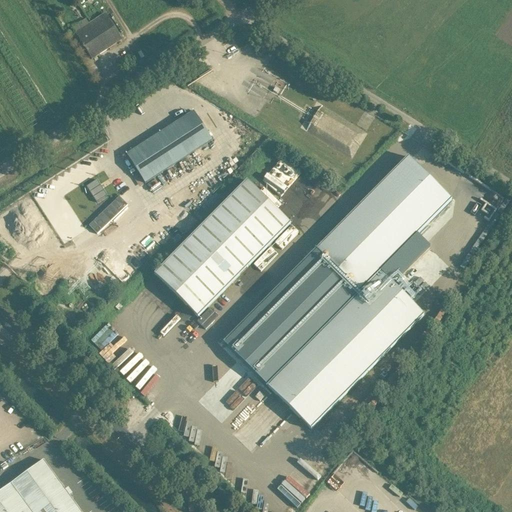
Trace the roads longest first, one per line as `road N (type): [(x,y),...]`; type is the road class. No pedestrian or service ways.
road 1 (unclassified): [(511,182),(245,14)]
road 2 (unclassified): [(0,172),(245,14)]
road 3 (tertiary): [(198,511),(0,314)]
